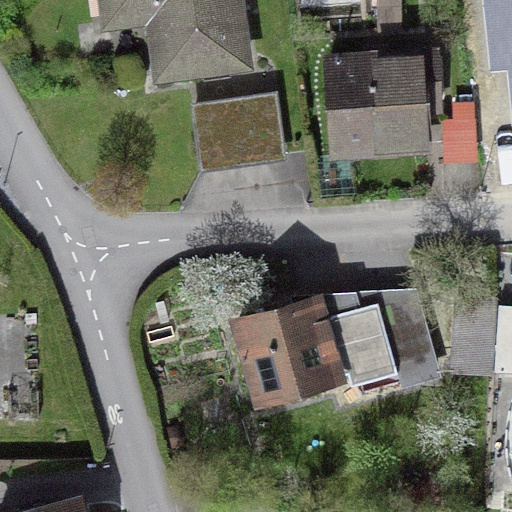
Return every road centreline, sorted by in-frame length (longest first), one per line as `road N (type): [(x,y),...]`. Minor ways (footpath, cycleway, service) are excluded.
road 1 (residential): [(511,218),(158,242),(73,262)]
road 2 (residential): [(73,262),(149,511)]
road 3 (residential): [(0,128),(73,262)]
